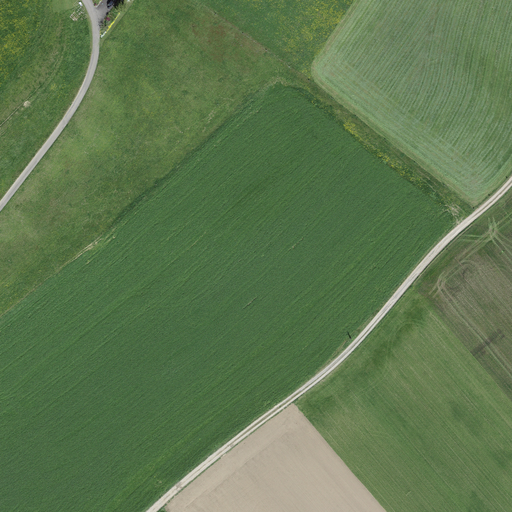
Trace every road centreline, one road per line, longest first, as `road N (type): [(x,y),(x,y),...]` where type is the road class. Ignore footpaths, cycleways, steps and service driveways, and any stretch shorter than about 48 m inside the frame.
road 1 (track): [(511,180),(445,239),(345,355),(151,511)]
road 2 (unclassified): [(0,206),(88,79),(96,30),(86,0)]
